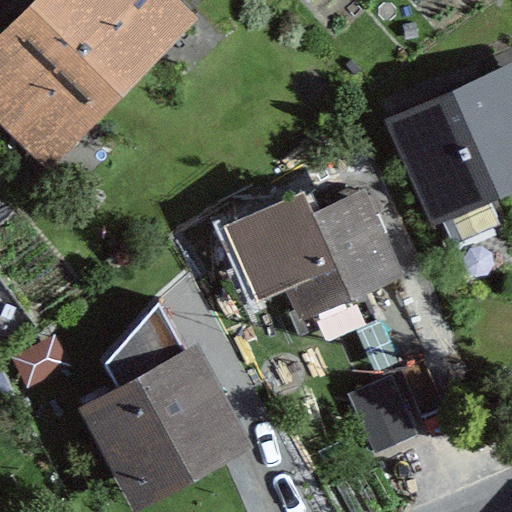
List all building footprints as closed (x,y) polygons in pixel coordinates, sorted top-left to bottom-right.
[(0,116),(49,165),(201,11),(189,0),(25,0),(0,26),(0,116)] [(457,242),(508,220),(495,191),(511,183),(511,58),(387,112),(434,220),(445,215),(457,242)] [(404,263),(366,177),(264,221),(302,307),(404,263)] [(257,436),(200,332),(83,396),(139,500),(257,436)] [(373,439),(418,428),(403,367),(359,378),(373,439)]
